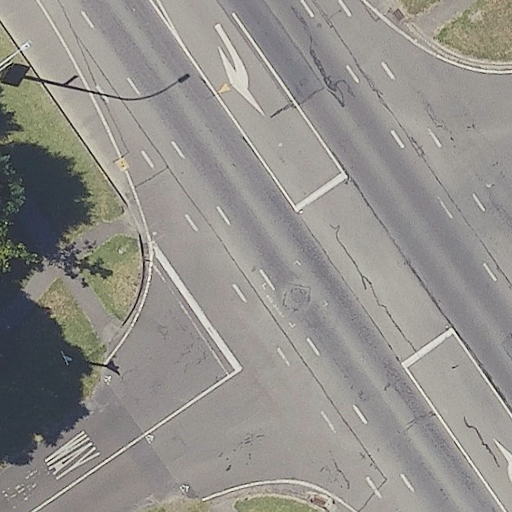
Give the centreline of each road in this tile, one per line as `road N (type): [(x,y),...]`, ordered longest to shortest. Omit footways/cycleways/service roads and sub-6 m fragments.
road 1 (residential): [(39,511),(375,280)]
road 2 (secondary): [(154,0),(294,213),(375,280)]
road 3 (secondary): [(375,280),(457,335),(511,412)]
road 4 (residential): [(375,280),(511,192)]
